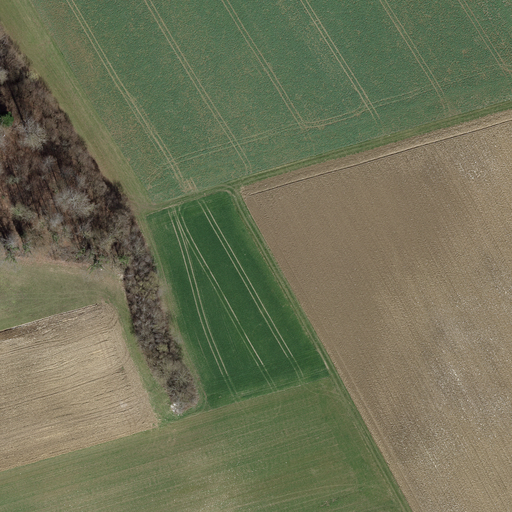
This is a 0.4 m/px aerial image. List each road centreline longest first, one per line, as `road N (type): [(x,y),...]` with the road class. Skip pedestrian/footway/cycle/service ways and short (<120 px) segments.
road 1 (track): [(145,206),(511,107)]
road 2 (track): [(332,376),(404,511)]
